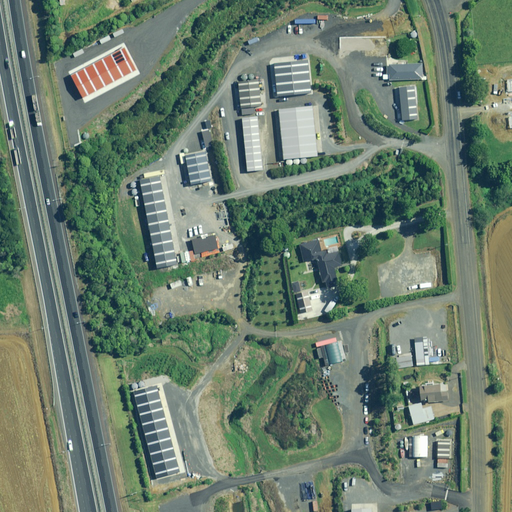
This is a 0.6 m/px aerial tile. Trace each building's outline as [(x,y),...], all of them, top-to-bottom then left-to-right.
[(387,55),(387,44),(364,46),(364,56),(360,56),(362,72),(371,72),(370,65),(380,65),(380,56),(387,55)] [(136,69),(124,47),(71,75),(83,97),(136,69)] [(277,95),(311,92),(307,60),(274,63),(277,95)] [(422,79),(421,64),(389,65),(389,68),(385,68),(385,74),(389,74),(389,80),(422,79)] [(237,82),(240,116),(259,115),(258,106),(261,106),(259,80),(237,82)] [(399,88),(402,121),(417,119),(414,87),(399,88)] [(316,107),(280,110),(286,165),(321,161),(316,107)] [(242,118),(248,171),(263,170),(257,116),(242,118)] [(192,185),(212,180),(206,152),(185,157),(192,185)] [(139,181),(157,270),(178,266),(160,177),(139,181)] [(320,239),(300,243),(304,262),(317,259),(323,282),(329,281),(330,286),(338,284),(334,267),(343,265),(340,250),(329,252),(328,248),(322,249),(320,239)] [(327,299),(325,291),(309,295),(310,303),(327,299)] [(300,314),(311,312),(307,292),(296,294),(300,314)] [(420,385),(422,402),(444,400),(442,383),(420,385)] [(423,404),(412,406),(417,426),(437,421),(433,405),(422,408),(423,404)] [(449,441),(437,440),(437,458),(449,458),(449,441)] [(443,509),(442,501),(429,502),(430,510),(443,509)]
